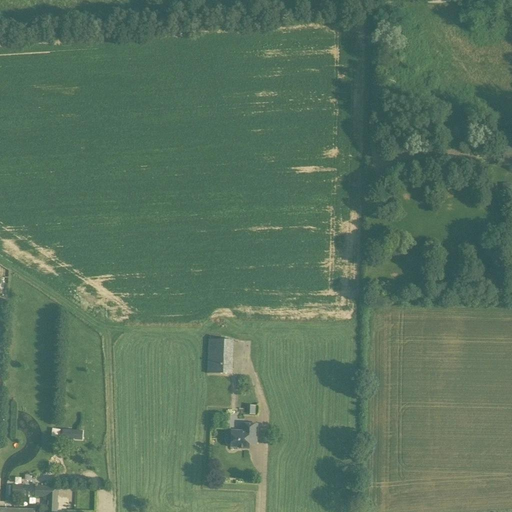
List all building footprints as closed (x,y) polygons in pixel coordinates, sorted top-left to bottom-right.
[(511,163),(511,134),(503,135),(503,159),(498,159),(498,164),(511,163)] [(207,374),(232,375),(233,341),(208,340),(207,374)] [(248,404),(247,414),(255,415),(256,405),(248,404)] [(231,432),(231,433),(230,433),(227,435),(226,436),(226,437),(225,439),(226,441),(227,444),(229,445),(231,446),(231,448),(238,448),(238,449),(249,450),(249,438),(257,439),(257,425),(242,424),(242,432),(231,432)] [(62,439),(82,441),(83,431),(62,430),(62,439)] [(12,486),(12,496),(22,497),(23,487),(12,486)] [(0,511),(57,511),(58,488),(35,487),(35,497),(47,498),(46,511),(34,511),(35,510),(0,508),(0,511)]
